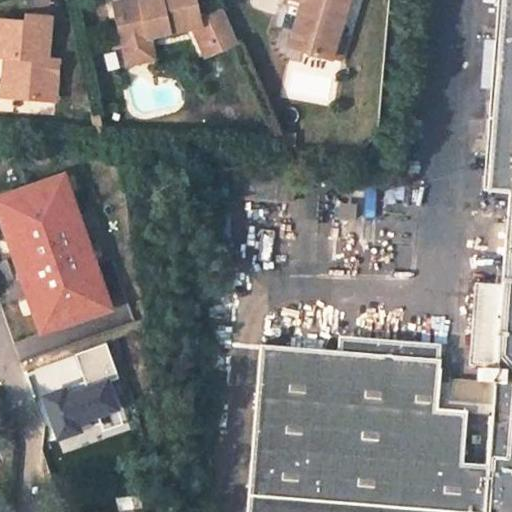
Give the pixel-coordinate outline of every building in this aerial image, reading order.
[(159,0),(160,2),(143,5),(141,0),(115,7),(125,52),(153,46),(151,40),(195,30),(202,45),(214,40),(221,55),(241,46),(226,15),(199,26),(193,0),(159,0)] [(346,0),(289,0),(302,3),(312,7),(298,52),(328,61),(346,0)] [(511,0),(499,0),(484,190),(507,192),(511,129),(511,0)] [(312,7),(302,3),(288,49),(298,52),(312,7)] [(50,64),(53,22),(38,22),(25,20),(25,26),(0,24),(0,60),(12,62),(11,70),(5,73),(3,92),(31,95),(30,103),(56,106),(59,66),(50,64)] [(221,55),(214,40),(202,45),(209,61),(221,55)] [(31,95),(3,92),(3,93),(3,101),(30,103),(31,95)] [(511,511),(511,129),(507,192),(500,281),(472,279),(466,361),(476,362),(475,378),(490,381),(482,462),(462,461),(463,409),(432,407),(437,342),(335,333),(334,348),(255,342),(242,511),(511,511)] [(191,192),(292,201),(293,177),(190,169),(191,192)] [(0,203),(42,325),(106,303),(61,172),(0,193),(0,203)] [(29,385),(43,423),(102,400),(87,363),(29,385)]
